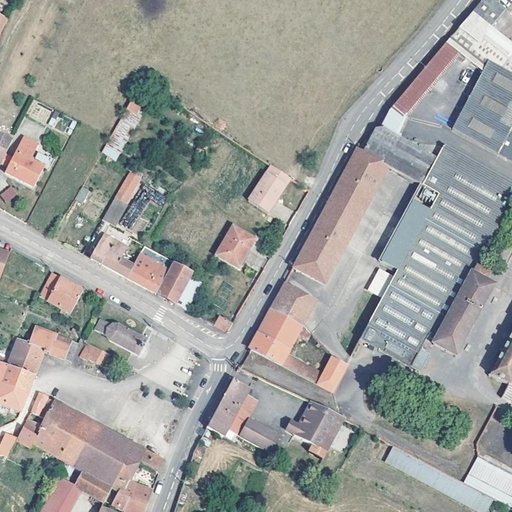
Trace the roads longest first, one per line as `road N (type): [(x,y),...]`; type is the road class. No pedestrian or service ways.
road 1 (unclassified): [(220,349),(242,330),(363,110),(460,0)]
road 2 (residential): [(0,224),(186,331)]
road 3 (residential): [(157,511),(220,349)]
road 4 (residential): [(186,331),(160,374),(116,386),(69,381)]
